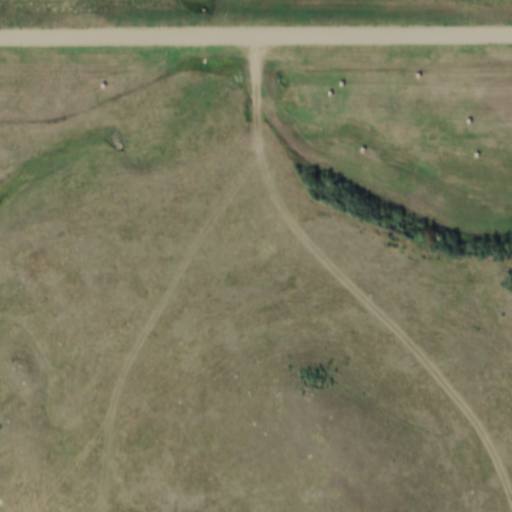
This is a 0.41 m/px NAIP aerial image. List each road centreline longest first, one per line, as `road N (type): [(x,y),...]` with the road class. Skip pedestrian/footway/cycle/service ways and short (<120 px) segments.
road 1 (track): [(109,511),(111,415),(132,350),(260,165),(258,33)]
road 2 (residential): [(511,37),(285,32),(0,40)]
